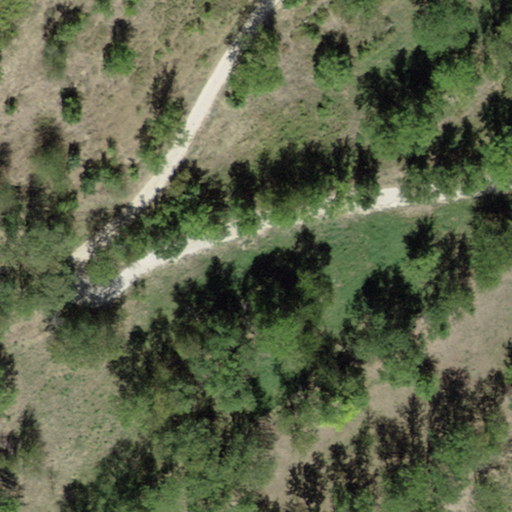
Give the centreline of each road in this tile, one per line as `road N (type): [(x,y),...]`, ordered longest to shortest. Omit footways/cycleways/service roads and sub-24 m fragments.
road 1 (track): [(127,212),(77,260),(80,280),(103,289),(150,258),(231,223),(300,206),(511,182)]
road 2 (track): [(267,0),(165,166),(127,212)]
